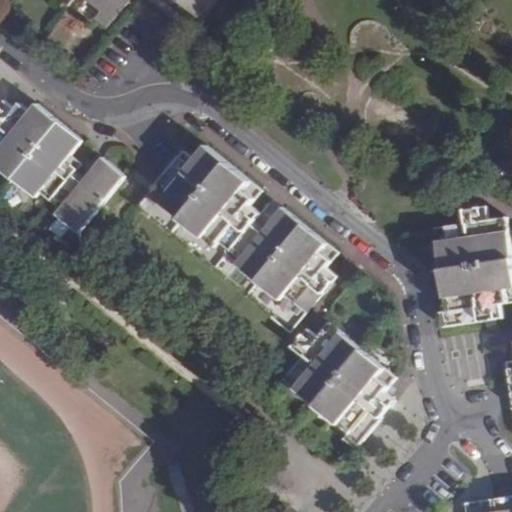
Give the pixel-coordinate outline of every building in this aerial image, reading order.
[(89,0),(103,11),(111,0),(89,0)] [(130,0),(111,0),(103,11),(97,18),(108,27),(130,0)] [(180,0),(179,1),(203,20),(218,0),(180,0)] [(196,55),(186,67),(199,78),(209,66),(196,55)] [(4,129),(0,125),(0,164),(38,196),(42,190),(64,208),(59,214),(81,232),(127,176),(105,158),(84,183),(80,189),(69,181),(59,172),(63,167),(83,141),(39,104),(32,113),(22,106),(9,122),(4,129)] [(2,106),(0,108),(0,125),(4,129),(9,122),(3,117),(8,111),(2,106)] [(182,179),(172,170),(141,209),(292,332),(324,292),(312,283),(316,278),(338,251),(284,208),(263,234),(258,240),(248,231),(236,222),(241,216),(262,190),(208,146),(188,171),(182,179)] [(182,157),(172,170),(182,179),(188,171),(182,166),(186,161),(182,157)] [(59,172),(69,181),(73,175),(78,169),(72,164),(67,170),(63,167),(59,172)] [(80,189),(84,183),(73,175),(69,181),(80,189)] [(468,210),(470,224),(478,223),(477,216),(484,215),(483,208),(468,210)] [(247,220),(241,216),(236,222),(248,231),(252,225),(257,219),(252,215),(247,220)] [(478,223),(470,224),(438,229),(445,270),(511,259),(511,232),(510,218),(478,223)] [(258,240),(263,234),(252,225),(248,231),(258,240)] [(511,259),(445,270),(451,311),(444,312),(446,327),(485,321),(482,307),(490,306),(511,302),(511,259)] [(312,283),(324,292),(333,281),(328,276),(323,283),(316,278),(312,283)] [(482,307),(485,321),(500,319),(499,312),(491,313),(490,306),(482,307)] [(319,406),(364,351),(332,325),(312,350),(306,345),(310,339),(304,335),(296,346),(308,356),(288,381),(319,406)] [(397,377),(364,351),(319,406),(352,432),(348,438),(359,447),(383,417),(372,408),(376,403),(397,377)] [(382,407),(376,403),(372,408),(383,417),(391,406),(386,402),(382,407)] [(511,511),(511,499),(470,506),(471,511),(511,511)]
